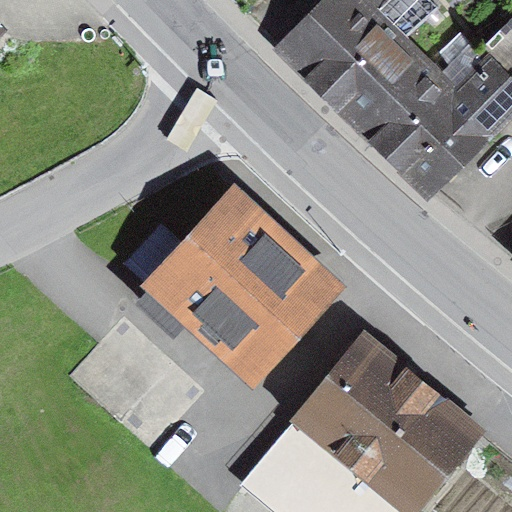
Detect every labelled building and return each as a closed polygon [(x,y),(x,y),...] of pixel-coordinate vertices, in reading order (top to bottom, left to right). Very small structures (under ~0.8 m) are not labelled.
[(315,0),(270,46),(350,124),(422,50),(408,38),(442,3),(438,0),(315,0)] [(511,17),(483,48),(511,76),(511,17)] [(0,57),(18,41),(0,20),(0,57)] [(422,50),(350,124),(430,201),(511,116),(511,76),(483,48),(452,80),(422,50)] [(344,300),(237,202),(154,291),(261,389),(344,300)] [(142,248),(160,263),(196,222),(177,206),(142,248)] [(429,511),(492,425),(362,333),(295,427),(415,511),(429,511)]
